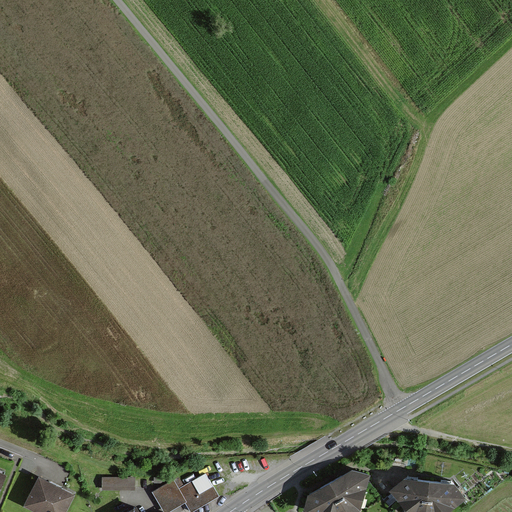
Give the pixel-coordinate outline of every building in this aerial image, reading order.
[(304,495),(298,511),(354,511),(365,477),(346,471),(304,495)] [(179,476),(152,492),(164,511),(184,499),(191,511),(192,511),(219,496),(205,475),(185,487),(179,476)] [(103,476),(103,489),(136,490),(136,476),(103,476)] [(403,478),(385,492),(400,511),(442,511),(460,499),(448,483),(403,478)] [(67,511),(75,497),(42,480),(28,508),(35,511),(67,511)]
